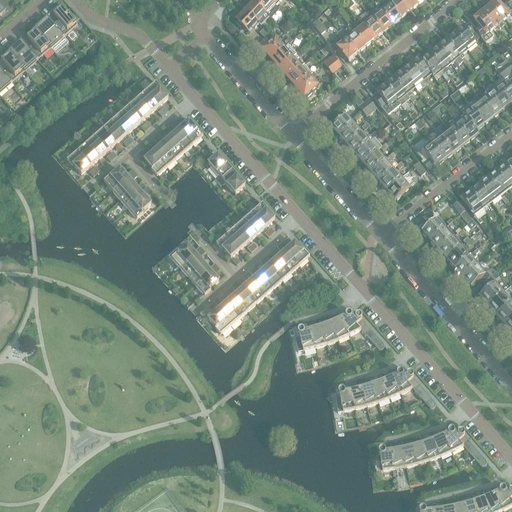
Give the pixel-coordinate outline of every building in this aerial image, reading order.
[(267,0),(257,0),(254,4),(267,17),(270,13),(271,14),(276,8),(267,0)] [(267,0),(276,8),(281,2),(282,0),(285,0),(287,1),(288,0),(267,0)] [(401,20),(409,13),(398,0),(396,0),(389,6),(401,20)] [(398,0),(409,13),(418,6),(413,0),(398,0)] [(354,5),(350,1),(345,5),(349,9),(354,5)] [(377,9),(381,13),(392,27),(401,20),(389,6),(386,2),(377,9)] [(510,19),(510,18),(497,2),(494,4),(493,3),(489,7),(490,7),(489,8),(503,25),(506,22),(510,26),(511,23),(511,18),(511,20),(510,19)] [(263,21),(267,17),(254,4),(248,10),(247,9),(245,12),(245,13),(259,26),(263,21)] [(324,4),(316,12),(319,15),(327,8),(324,4)] [(56,15),(49,22),(64,39),(78,27),(66,14),(67,13),(62,6),(54,13),(55,14),(55,13),(56,15)] [(283,15),(286,12),(281,7),(278,10),(283,15)] [(503,25),(489,8),(487,10),(486,9),(481,13),(482,14),(481,14),(494,31),(498,28),(500,31),(505,27),(503,25)] [(392,27),(381,13),(377,9),(369,16),(383,34),(392,27)] [(299,16),(306,22),(310,17),(304,11),(299,16)] [(245,13),(244,12),(241,15),(242,16),(237,22),(238,23),(236,25),(242,30),(244,28),(250,34),(253,31),(254,31),(259,26),(245,13)] [(478,17),(473,20),(480,29),(476,32),(481,39),(486,44),(490,41),(493,38),(494,38),(492,35),(495,32),(494,31),(481,14),(480,15),(480,14),(477,16),(478,17)] [(383,34),(369,16),(368,15),(359,22),(363,27),(375,41),(383,34)] [(64,39),(49,22),(42,28),(40,26),(34,31),(51,50),(64,39)] [(321,37),(326,33),(318,22),(313,26),(321,37)] [(475,44),(479,40),(468,26),(463,29),(462,28),(453,35),(467,51),(476,44),(475,44)] [(366,49),(375,41),(363,27),(355,34),(366,49)] [(51,50),(34,31),(28,36),(28,37),(29,36),(30,38),(23,45),(38,62),(51,50)] [(277,39),(278,38),(274,33),(270,36),(275,41),(277,40),(277,39)] [(357,56),(366,49),(355,34),(346,41),(357,56)] [(462,55),(467,51),(453,35),(448,39),(449,41),(446,43),(459,58),(463,63),(465,66),(468,64),(464,59),(465,59),(462,55)] [(263,51),(275,41),(270,36),(259,46),(263,51)] [(285,49),(279,42),(277,40),(275,41),(263,51),(264,51),(263,52),(269,58),(268,59),(270,62),(271,61),(285,49)] [(348,63),(357,56),(346,41),(337,49),(348,63)] [(463,63),(459,58),(446,43),(443,46),(442,44),(437,49),(450,65),(453,62),(458,67),(463,63)] [(38,62),(23,45),(16,51),(14,49),(8,54),(25,73),(38,62)] [(301,52),(293,59),(285,49),(271,61),(272,62),(271,63),(274,66),(274,65),(280,71),(301,52)] [(445,69),(450,65),(437,49),(431,53),(432,54),(429,56),(442,72),(445,75),(448,72),(445,69)] [(304,56),(301,52),(280,71),(279,72),(282,75),(282,74),(288,80),(301,68),(296,62),(304,56)] [(0,71),(12,85),(25,73),(8,54),(2,59),(2,60),(3,59),(4,61),(0,64),(0,71)] [(425,58),(424,56),(419,60),(418,59),(417,59),(431,76),(434,79),(442,72),(429,56),(426,59),(425,58)] [(337,72),(342,68),(333,57),(328,60),(337,72)] [(426,80),(431,76),(417,59),(412,63),(413,65),(410,67),(427,88),(430,85),(426,80)] [(332,76),(337,72),(328,60),(323,64),(332,76)] [(305,67),(310,62),(310,61),(302,68),(301,68),(288,80),(288,81),(287,82),(290,84),(291,84),(296,90),(310,77),(309,76),(312,74),(305,67)] [(511,65),(510,62),(508,64),(506,62),(500,66),(509,77),(511,74),(511,69),(511,68),(511,66),(511,65)] [(500,67),(495,70),(496,71),(502,79),(504,81),(504,80),(509,77),(500,66),(500,67)] [(423,91),(427,88),(410,67),(407,70),(406,68),(401,73),(414,89),(419,85),(423,91)] [(0,95),(12,85),(0,71),(0,95)] [(409,93),(414,89),(401,73),(395,77),(396,79),(393,81),(412,105),(415,102),(411,98),(412,97),(409,93)] [(311,93),(319,87),(310,77),(296,90),(295,91),(298,94),(299,93),(304,99),(305,98),(307,99),(312,94),(311,93)] [(506,83),(504,80),(504,81),(502,79),(494,85),(511,106),(511,105),(511,90),(507,83),(506,83)] [(412,105),(393,81),(391,83),(389,82),(384,86),(400,107),(402,108),(410,102),(412,105)] [(502,113),(511,106),(494,85),(497,88),(488,95),(502,113)] [(168,101),(160,92),(155,86),(146,94),(159,109),(168,101)] [(388,117),(400,107),(384,86),(376,93),(377,95),(373,98),(388,117)] [(453,103),(462,96),(458,92),(449,98),(453,103)] [(150,116),(159,109),(146,94),(137,101),(150,116)] [(494,119),(502,113),(488,95),(480,102),(494,119)] [(142,124),(150,116),(137,101),(128,109),(142,124)] [(372,115),(377,111),(369,101),(364,106),(372,115)] [(485,126),(494,119),(480,102),(471,108),(485,126)] [(433,112),(436,116),(444,110),(441,105),(433,112)] [(366,119),(372,115),(364,106),(359,110),(362,114),(355,120),(357,123),(365,117),(366,119)] [(485,126),(471,108),(466,112),(464,109),(460,112),(463,116),(476,132),(476,133),(485,126)] [(133,131),(142,124),(128,109),(120,116),(133,131)] [(476,132),(463,116),(460,112),(458,110),(456,112),(460,117),(460,118),(462,120),(456,124),(470,142),(479,136),(476,133),(476,132)] [(426,117),(430,122),(436,117),(432,112),(426,117)] [(413,122),(418,118),(414,114),(409,118),(413,122)] [(125,139),(133,131),(120,116),(111,124),(125,139)] [(339,139),(355,125),(346,116),(336,125),(335,124),(332,127),(333,128),(331,129),(339,139)] [(420,130),(424,127),(419,121),(415,125),(420,130)] [(116,146),(125,139),(111,124),(103,131),(116,146)] [(202,139),(196,133),(188,124),(179,132),(193,147),(202,139)] [(462,149),(470,142),(456,124),(448,131),(462,149)] [(347,147),(363,134),(355,125),(339,139),(340,139),(339,140),(343,144),(344,143),(347,147)] [(107,154),(116,146),(103,131),(94,139),(107,154)] [(453,155),(462,149),(448,131),(439,138),(453,155)] [(184,155),(193,147),(179,132),(171,140),(184,155)] [(370,143),(378,136),(375,133),(370,137),(369,137),(367,139),(363,134),(347,147),(348,149),(347,149),(351,153),(352,152),(355,156),(370,143)] [(445,162),(453,155),(439,138),(430,144),(445,162)] [(99,161),(107,154),(94,139),(86,146),(99,161)] [(175,162),(184,155),(171,140),(162,147),(175,162)] [(356,157),(355,158),(358,162),(359,161),(363,165),(378,152),(380,150),(382,148),(374,140),(370,143),(355,156),(356,157)] [(436,169),(445,162),(430,144),(416,155),(422,162),(420,163),(422,165),(428,172),(435,167),(436,169)] [(90,169),(99,161),(86,146),(77,154),(90,169)] [(167,170),(175,162),(162,147),(154,155),(167,170)] [(378,152),(363,165),(363,166),(367,169),(366,170),(369,174),(370,174),(371,174),(386,161),(378,152)] [(81,177),(90,169),(77,154),(68,162),(81,177)] [(158,178),(167,170),(154,155),(145,163),(158,178)] [(386,161),(371,174),(375,178),(374,179),(377,183),(378,182),(379,183),(381,181),(394,170),(396,168),(397,167),(392,161),(396,158),(396,157),(393,155),(386,161)] [(231,173),(226,167),(218,158),(208,166),(219,178),(214,182),(217,185),(231,173)] [(421,178),(426,174),(419,164),(413,168),(421,178)] [(508,190),(511,187),(511,177),(504,167),(496,174),(508,190)] [(381,181),(379,183),(380,185),(383,187),(382,188),(385,192),(386,191),(387,192),(390,189),(402,179),(394,170),(381,181)] [(128,181),(120,172),(105,185),(113,194),(128,181)] [(245,188),(234,176),(231,173),(217,185),(220,188),(225,184),(235,196),(245,188)] [(500,197),(508,190),(496,174),(487,180),(500,197)] [(390,189),(387,192),(395,201),(397,200),(398,201),(401,198),(400,197),(414,185),(405,176),(402,179),(390,189)] [(491,204),(500,197),(487,180),(479,187),(491,204)] [(120,202),(135,189),(128,181),(113,194),(120,202)] [(483,210),(491,204),(479,187),(470,194),(478,204),(483,210)] [(128,211),(143,198),(135,189),(120,202),(128,211)] [(483,210),(478,204),(470,194),(461,200),(474,217),(483,210)] [(136,220),(151,207),(143,198),(128,211),(136,220)] [(460,216),(465,212),(458,203),(453,207),(460,216)] [(274,222),(266,213),(261,207),(252,215),(265,230),(274,222)] [(257,237),(265,230),(252,215),(244,222),(257,237)] [(430,242),(446,228),(438,219),(422,232),(424,234),(423,235),(426,239),(427,238),(430,242)] [(248,245),(257,237),(244,222),(235,230),(248,245)] [(473,222),(472,222),(467,227),(471,231),(476,227),(477,226),(473,222)] [(454,238),(454,237),(446,228),(430,242),(431,243),(430,244),(434,248),(435,247),(439,252),(454,238)] [(511,230),(511,229),(502,235),(506,240),(511,235),(511,230)] [(240,252),(248,245),(235,230),(226,237),(240,252)] [(231,260),(240,252),(226,237),(217,245),(231,260)] [(462,247),(454,238),(439,252),(440,253),(439,253),(442,257),(443,257),(447,261),(462,247)] [(308,260),(303,254),(295,245),(286,253),(299,268),(308,260)] [(477,250),(470,256),(462,247),(447,261),(450,265),(449,265),(453,269),(454,269),(455,270),(477,251),(477,250)] [(181,271),(196,257),(188,248),(173,262),(181,271)] [(471,256),(455,270),(458,274),(457,275),(461,279),(462,278),(463,279),(479,266),(474,260),(477,258),(476,256),(479,253),(477,251),(471,256)] [(291,276),(299,268),(286,253),(277,261),(291,276)] [(188,279),(203,266),(196,257),(181,271),(188,279)] [(282,283),(291,276),(277,261),(269,268),(282,283)] [(196,288),(211,275),(203,266),(188,279),(196,288)] [(487,275),(479,266),(463,279),(466,283),(465,284),(469,288),(470,287),(471,289),(481,281),(485,285),(496,276),(492,271),(487,275)] [(273,291),(282,283),(269,268),(260,276),(268,284),(273,291)] [(204,297),(219,284),(211,275),(196,288),(204,297)] [(273,291),(268,284),(260,276),(252,283),(253,284),(265,298),(273,291)] [(496,284),(500,280),(496,276),(485,285),(488,289),(479,298),(480,299),(480,301),(481,303),(484,303),(487,307),(493,302),(495,302),(497,300),(497,299),(504,293),(496,284)] [(265,298),(253,284),(252,283),(243,291),(256,306),(265,298)] [(248,313),(256,306),(243,291),(235,298),(248,313)] [(511,302),(504,293),(497,299),(497,300),(495,302),(493,302),(487,307),(488,308),(488,310),(490,312),(492,312),(496,317),(501,312),(503,312),(505,310),(505,308),(511,302)] [(239,321),(248,313),(235,298),(226,306),(239,321)] [(511,302),(505,308),(505,310),(503,312),(501,312),(496,317),(496,318),(496,319),(498,321),(500,322),(504,326),(510,321),(511,321),(511,320),(511,302)] [(231,328),(239,321),(226,306),(217,313),(231,328)] [(231,328),(217,313),(208,321),(211,324),(208,327),(213,333),(216,330),(222,336),(231,328)] [(370,331),(358,317),(355,313),(351,316),(350,316),(350,315),(349,315),(348,315),(347,316),(346,316),(346,317),(345,318),(345,319),(341,322),(349,338),(361,332),(364,336),(370,331)] [(341,322),(337,323),(334,319),(330,323),(338,343),(349,338),(341,322)] [(327,347),(338,343),(330,323),(329,323),(331,326),(327,327),(324,323),(320,326),(327,347)] [(315,350),(327,347),(320,326),(319,327),(320,330),(317,331),(314,326),(309,329),(315,350)] [(310,333),(306,334),(304,329),(299,332),(298,333),(298,334),(298,335),(298,336),(298,337),(299,337),(299,338),(300,338),(300,339),(296,340),(299,354),(315,350),(309,329),(309,330),(310,333)] [(373,334),(372,333),(370,331),(364,336),(367,340),(373,334)] [(370,343),(376,338),(373,334),(367,340),(370,343)] [(373,346),(379,341),(376,338),(370,343),(373,346)] [(382,344),(380,342),(379,341),(373,346),(376,349),(382,344)] [(383,346),(382,344),(376,349),(377,351),(378,352),(379,352),(380,352),(381,352),(383,351),(384,349),(384,348),(384,347),(383,346)] [(419,386),(409,375),(406,372),(402,375),(402,374),(401,374),(400,374),(399,374),(398,374),(397,375),(397,376),(396,377),(397,378),(392,380),(400,396),(412,390),(413,391),(419,386)] [(392,380),(388,382),(385,378),(381,381),(389,401),(400,396),(392,380)] [(378,405),(389,401),(381,381),(382,384),(378,386),(375,381),(371,385),(378,405)] [(366,409),(378,405),(371,385),(372,388),(368,389),(365,385),(361,388),(366,409)] [(416,395),(422,389),(419,386),(413,391),(416,395)] [(361,391),(358,392),(355,388),(350,390),(355,412),(366,409),(361,388),(360,388),(361,391)] [(419,398),(425,393),(422,389),(416,395),(419,398)] [(351,394),(347,395),(345,390),(340,392),(339,392),(339,393),(338,394),(338,395),(338,396),(339,397),(340,398),(341,400),(336,401),(338,415),(351,412),(354,412),(355,412),(350,390),(351,394)] [(421,401),(427,396),(425,393),(419,398),(421,401)] [(424,404),(430,399),(427,396),(421,401),(424,404)] [(427,407),(433,402),(430,399),(424,404),(427,407)] [(435,404),(434,404),(433,402),(427,407),(429,409),(429,410),(430,410),(431,410),(433,410),(434,410),(434,409),(435,408),(435,407),(435,406),(435,405),(435,404)] [(467,441),(460,433),(457,430),(454,433),(453,432),(452,432),(451,432),(450,432),(449,432),(449,433),(448,433),(448,434),(448,435),(448,436),(443,438),(451,455),(463,449),(461,446),(467,441)] [(443,438),(440,440),(436,436),(432,439),(440,459),(451,455),(443,438)] [(429,463),(440,459),(432,439),(433,443),(430,444),(427,440),(422,443),(429,463)] [(464,450),(470,444),(467,441),(461,446),(463,449),(464,450)] [(418,467),(429,463),(422,443),(423,446),(419,447),(416,443),(412,446),(418,467)] [(467,453),(473,448),(470,444),(464,450),(467,453)] [(412,450),(409,450),(406,446),(402,448),(406,470),(418,467),(412,446),(411,446),(412,450)] [(402,452),(398,453),(396,448),(391,450),(394,472),(406,470),(402,448),(401,449),(402,452)] [(470,456),(476,451),(473,448),(467,453),(470,456)] [(391,454),(387,454),(386,450),(380,452),(379,453),(379,454),(379,455),(379,456),(379,457),(380,457),(381,458),(381,462),(375,463),(376,474),(394,472),(391,450),(391,451),(391,454)] [(479,454),(476,451),(470,456),(472,459),(473,459),(479,454)] [(475,463),(481,457),(479,454),(473,459),(475,462),(475,463)] [(478,466),(484,461),(481,457),(475,463),(478,466)] [(486,463),(486,462),(484,461),(478,466),(480,467),(481,468),(482,469),(483,469),(484,468),(485,468),(486,467),(486,466),(487,465),(487,464),(486,463)] [(511,492),(508,488),(505,491),(504,491),(503,490),(502,490),(501,490),(500,491),(499,492),(499,493),(499,494),(495,496),(502,511),(504,511),(511,508),(511,492)] [(502,511),(495,496),(491,498),(488,494),(483,497),(489,511),(502,511)] [(477,511),(489,511),(483,497),(483,498),(484,501),(481,502),(478,498),(473,501),(477,511)] [(465,511),(477,511),(473,501),(474,505),(471,506),(468,501),(463,504),(465,511)]
